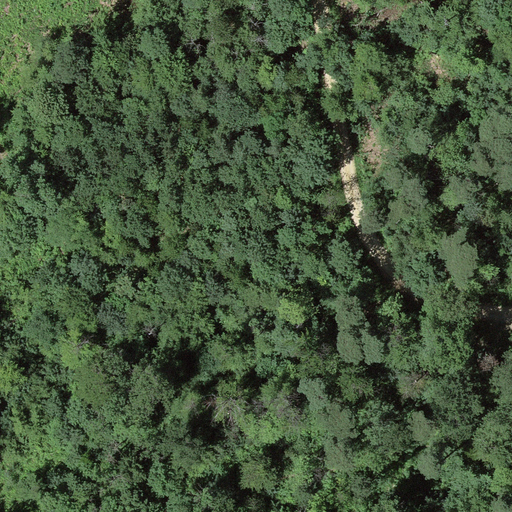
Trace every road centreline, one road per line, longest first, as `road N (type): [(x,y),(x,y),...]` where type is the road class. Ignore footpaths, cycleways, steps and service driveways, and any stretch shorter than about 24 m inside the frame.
road 1 (track): [(31,0),(77,157),(130,431),(167,511)]
road 2 (track): [(329,0),(353,201),(389,269),(463,311),(511,313)]
